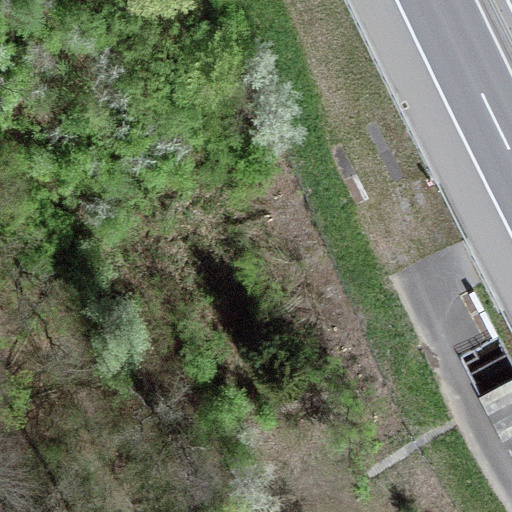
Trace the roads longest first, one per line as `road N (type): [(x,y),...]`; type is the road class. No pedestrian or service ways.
road 1 (motorway): [(436,0),(511,155)]
road 2 (track): [(354,511),(267,491),(231,511)]
